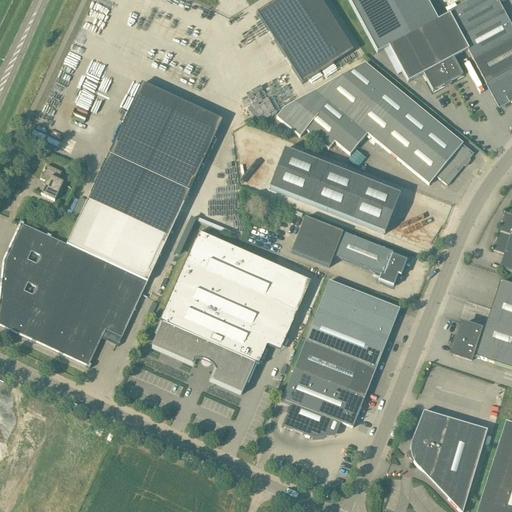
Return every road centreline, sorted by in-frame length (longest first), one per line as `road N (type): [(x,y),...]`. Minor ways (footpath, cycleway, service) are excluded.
road 1 (unclassified): [(352,511),(453,251),(511,155)]
road 2 (tertiary): [(325,511),(0,359)]
